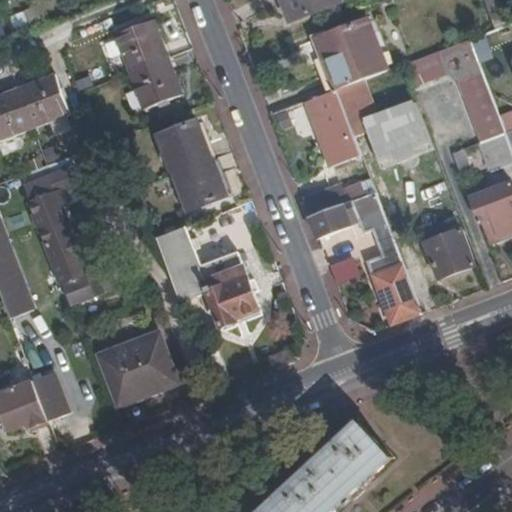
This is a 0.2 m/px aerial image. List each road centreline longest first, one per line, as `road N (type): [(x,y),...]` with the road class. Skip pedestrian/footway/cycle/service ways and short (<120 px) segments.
road 1 (residential): [(202,0),(344,371)]
road 2 (residential): [(0,504),(344,371)]
road 3 (residential): [(344,371),(511,307)]
